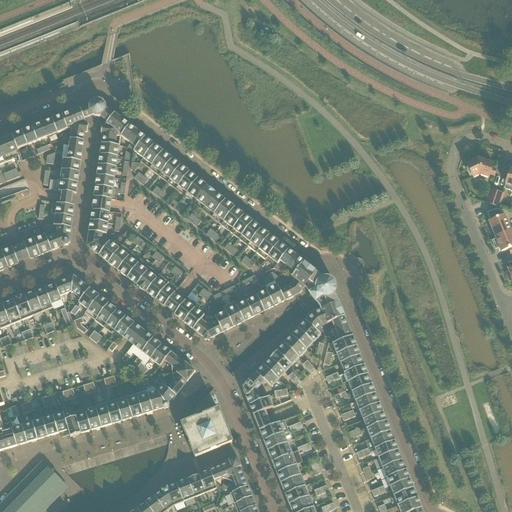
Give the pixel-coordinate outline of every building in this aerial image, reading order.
[(80,110),(62,117),(67,129),(68,130),(72,130),(73,125),(84,121),(84,120),(89,118),(92,116),(94,117),(98,118),(100,117),(103,120),(107,123),(107,124),(117,132),(116,136),(121,137),(129,126),(114,114),(113,116),(109,112),(106,110),(106,108),(104,104),(101,101),(96,100),(92,102),(89,106),(89,108),(85,109),(81,111),(80,110)] [(52,121),(57,134),(68,130),(67,129),(62,117),(52,121)] [(47,138),(57,134),(52,121),(50,121),(44,124),(42,125),(47,138)] [(86,125),(84,121),(73,125),(72,130),(70,140),(84,142),(85,132),(87,133),(88,125),(86,125)] [(115,146),(116,136),(117,132),(107,124),(104,127),(102,127),(101,135),(103,135),(101,144),(115,146)] [(32,129),(37,142),(47,138),(42,125),(39,126),(34,127),(35,128),(32,129)] [(144,138),(129,126),(121,137),(130,144),(128,148),(134,152),(144,138)] [(27,146),(37,142),(32,129),(22,133),(27,146)] [(12,137),(20,157),(17,150),(27,146),(22,133),(20,134),(20,133),(13,136),(12,137)] [(12,137),(0,141),(0,165),(20,157),(12,137)] [(154,146),(144,138),(134,152),(143,159),(143,160),(154,146)] [(81,162),(84,142),(70,140),(62,143),(63,145),(69,146),(67,160),(63,159),(63,160),(81,162)] [(119,146),(115,146),(101,144),(100,155),(117,157),(119,146)] [(149,170),(162,152),(154,146),(143,160),(143,159),(140,163),(149,170)] [(172,160),(162,152),(149,170),(158,177),(172,160)] [(116,168),(117,157),(100,155),(98,166),(116,168)] [(478,159),(466,165),(468,168),(466,169),(470,176),(471,176),(473,179),(479,176),(488,179),(490,175),(494,176),(496,170),(492,168),(493,164),(478,159)] [(79,173),(81,162),(63,160),(62,170),(79,173)] [(167,184),(180,166),(172,160),(158,177),(167,184)] [(133,172),(139,165),(132,163),(131,170),(133,172)] [(114,179),(116,168),(98,166),(97,176),(114,179)] [(175,190),(189,173),(180,166),(167,184),(175,190)] [(78,184),(79,173),(62,170),(60,181),(56,180),(56,181),(78,184)] [(184,197),(197,180),(189,173),(175,190),(184,197)] [(139,183),(143,177),(139,174),(134,179),(139,183)] [(113,189),(114,179),(97,176),(95,187),(113,189)] [(148,181),(143,177),(139,183),(143,186),(148,181)] [(193,204),(207,187),(197,180),(184,197),(193,204)] [(76,193),(78,184),(56,181),(54,192),(62,193),(61,199),(60,205),(53,203),(51,215),(73,218),(74,207),(71,206),(72,200),(72,194),(76,195),(76,193)] [(110,206),(111,201),(111,200),(115,201),(116,194),(124,195),(124,191),(120,191),(117,190),(113,189),(95,187),(93,204),(90,221),(108,224),(109,213),(109,212),(110,206)] [(202,211),(215,194),(207,187),(193,204),(202,211)] [(157,197),(161,191),(156,188),(152,193),(157,197)] [(492,205),(497,192),(490,190),(486,203),(492,205)] [(166,195),(161,191),(157,197),(161,200),(166,195)] [(503,194),(497,192),(492,205),(499,208),(503,194)] [(211,219),(225,201),(215,194),(202,211),(211,219)] [(174,210),(178,205),(174,201),(169,206),(174,210)] [(234,209),(225,201),(211,219),(221,226),(234,209)] [(183,208),(178,205),(174,210),(178,214),(183,208)] [(244,216),(234,209),(221,226),(230,233),(244,216)] [(511,231),(505,216),(504,215),(503,216),(501,211),(496,210),(487,213),(490,221),(488,222),(495,238),(511,231)] [(71,228),(73,218),(51,215),(55,216),(54,226),(71,228)] [(192,224),(196,219),(191,215),(187,221),(192,224)] [(239,240),(252,223),(244,216),(230,233),(239,240)] [(201,222),(196,219),(192,224),(196,228),(201,222)] [(106,235),(108,224),(90,221),(89,232),(102,234),(106,235)] [(247,247),(261,229),(252,223),(239,240),(247,247)] [(70,240),(71,228),(54,226),(58,227),(57,235),(47,239),(45,235),(51,252),(65,246),(68,246),(70,243),(70,240)] [(256,253),(269,236),(261,229),(247,247),(256,253)] [(127,239),(132,233),(128,230),(123,236),(127,239)] [(211,239),(215,233),(210,230),(206,235),(211,239)] [(511,234),(511,231),(495,238),(496,240),(492,242),(495,250),(499,248),(501,253),(508,250),(510,255),(511,254),(511,234)] [(107,246),(106,245),(101,241),(102,234),(89,232),(87,247),(98,256),(107,246)] [(219,237),(215,233),(211,239),(215,242),(219,237)] [(51,252),(45,235),(34,239),(32,235),(32,236),(40,256),(51,252)] [(40,256),(32,236),(21,240),(24,245),(18,247),(13,249),(10,244),(0,248),(8,269),(19,265),(18,263),(24,261),(29,259),(30,260),(40,256)] [(268,257),(279,243),(269,236),(256,253),(265,261),(268,257)] [(137,246),(141,241),(137,238),(133,243),(137,246)] [(145,244),(141,241),(137,246),(140,249),(145,244)] [(119,250),(118,249),(109,242),(106,245),(107,246),(98,256),(108,263),(119,250)] [(280,261),(288,251),(279,243),(268,257),(277,265),(274,269),(280,273),(283,269),(278,265),(280,262),(280,261)] [(229,253),(233,247),(228,244),(224,249),(229,253)] [(117,271),(131,254),(121,246),(118,249),(119,250),(108,263),(117,271)] [(237,251),(233,247),(229,253),(233,256),(237,251)] [(303,263),(288,251),(280,261),(280,262),(278,265),(283,269),(286,266),(295,273),(303,263)] [(156,261),(160,255),(156,253),(152,258),(156,261)] [(127,278),(140,261),(131,254),(117,271),(127,278)] [(164,258),(160,255),(156,261),(159,264),(164,258)] [(246,266),(250,261),(245,257),(241,263),(246,266)] [(136,286),(150,268),(140,261),(127,278),(136,286)] [(254,264),(250,261),(246,266),(250,270),(254,264)] [(323,279),(323,278),(320,276),(316,273),(303,263),(295,273),(292,278),(295,280),(305,287),(307,291),(310,294),(309,295),(315,303),(316,302),(319,306),(321,309),(327,324),(332,322),(344,317),(338,302),(338,303),(336,298),(334,294),(335,292),(336,290),(336,288),(335,286),(335,284),(334,283),(332,281),(331,280),(329,279),(327,279),(325,279),(323,279)] [(174,276),(179,270),(175,267),(171,273),(174,276)] [(146,293),(159,276),(150,268),(136,286),(139,288),(139,289),(142,291),(143,291),(146,293)] [(183,273),(179,270),(174,276),(178,279),(183,273)] [(155,300),(169,283),(159,276),(146,293),(155,300)] [(71,292),(73,277),(54,284),(60,297),(71,292)] [(89,289),(73,277),(71,292),(81,300),(89,289)] [(299,294),(305,287),(295,280),(291,285),(280,291),(279,291),(285,301),(299,294)] [(184,302),(183,302),(179,298),(174,295),(177,290),(169,283),(155,300),(164,307),(165,306),(166,307),(170,310),(174,313),(175,314),(174,315),(183,323),(194,309),(195,309),(197,306),(187,298),(184,302)] [(60,297),(54,284),(44,288),(51,305),(61,301),(60,297)] [(279,291),(280,291),(277,286),(266,291),(274,307),(285,301),(279,291)] [(266,291),(264,287),(254,292),(264,312),(274,307),(266,291)] [(51,305),(44,288),(34,292),(43,313),(53,309),(51,305)] [(99,297),(89,289),(81,300),(78,303),(88,310),(88,311),(99,297)] [(203,298),(207,292),(203,290),(199,295),(203,298)] [(43,313),(34,292),(24,297),(33,317),(43,313)] [(211,295),(207,292),(203,298),(207,301),(211,295)] [(264,312),(254,292),(244,298),(254,317),(264,312)] [(33,317),(24,297),(21,298),(21,297),(16,299),(17,300),(13,301),(21,321),(33,317)] [(108,304),(99,297),(88,311),(88,310),(85,314),(95,321),(108,304)] [(254,317),(244,298),(234,302),(244,322),(254,317)] [(21,321),(13,301),(2,305),(10,326),(21,321)] [(244,322),(234,302),(223,308),(225,312),(233,327),(236,326),(237,327),(241,325),(241,324),(244,322)] [(117,311),(108,304),(95,321),(103,328),(117,311)] [(0,329),(10,326),(2,305),(0,306),(0,329)] [(74,316),(80,310),(76,307),(71,313),(74,316)] [(200,321),(201,321),(204,316),(195,309),(194,309),(183,323),(193,330),(200,321)] [(327,324),(321,309),(313,313),(305,321),(317,332),(322,326),(327,324)] [(125,317),(117,311),(103,328),(112,335),(115,332),(114,331),(125,317)] [(225,312),(214,317),(217,322),(223,333),(233,327),(225,312)] [(141,330),(134,324),(125,317),(114,331),(115,332),(123,338),(130,344),(142,353),(153,339),(141,330)] [(352,337),(344,317),(332,322),(335,330),(332,331),(337,343),(352,337)] [(217,322),(208,327),(201,321),(200,321),(193,330),(204,339),(204,341),(209,341),(209,340),(223,333),(217,322)] [(317,332),(305,321),(298,329),(313,343),(321,335),(317,332)] [(82,327),(81,324),(76,326),(77,329),(84,335),(87,331),(82,327)] [(313,343),(298,329),(291,336),(306,350),(313,343)] [(93,341),(98,335),(94,332),(89,338),(93,341)] [(102,338),(98,335),(93,341),(96,344),(102,338)] [(306,350),(291,336),(284,344),(299,358),(306,350)] [(356,347),(352,337),(337,343),(333,345),(337,355),(356,347)] [(150,359),(161,346),(153,339),(142,353),(150,359)] [(112,353),(117,346),(113,343),(108,350),(112,353)] [(299,358),(284,344),(276,352),(292,366),(299,358)] [(164,361),(171,353),(161,346),(150,359),(160,367),(165,361),(164,361)] [(360,356),(356,347),(337,355),(340,364),(360,356)] [(292,366),(276,352),(270,359),(285,373),(292,366)] [(171,353),(164,361),(165,361),(171,366),(172,375),(195,372),(185,364),(184,364),(171,353)] [(125,363),(131,357),(127,354),(122,360),(125,363)] [(364,366),(360,356),(340,364),(344,374),(364,366)] [(285,373),(270,359),(263,366),(279,380),(285,373)] [(302,365),(306,370),(311,366),(307,361),(302,365)] [(139,374),(144,367),(140,364),(135,371),(139,374)] [(279,380),(263,366),(256,374),(265,382),(264,382),(271,388),(279,380)] [(315,371),(311,366),(306,370),(310,375),(315,371)] [(367,375),(364,366),(344,374),(348,383),(367,375)] [(148,370),(144,367),(139,374),(143,377),(148,370)] [(187,382),(195,372),(172,375),(173,384),(168,390),(176,396),(187,382)] [(288,377),(292,382),(297,378),(293,373),(288,377)] [(337,373),(331,376),(334,382),(340,379),(337,373)] [(124,374),(119,375),(122,385),(127,383),(124,374)] [(256,391),(264,382),(265,382),(256,374),(242,388),(249,405),(260,401),(256,391)] [(371,385),(367,375),(348,383),(352,393),(371,385)] [(334,382),(331,376),(326,378),(328,384),(334,382)] [(169,406),(176,396),(168,390),(163,386),(165,384),(158,378),(155,382),(161,387),(157,392),(160,397),(164,403),(165,403),(166,403),(167,404),(168,405),(169,406)] [(301,383),(297,378),(292,382),(296,387),(301,383)] [(375,394),(371,385),(352,393),(356,402),(375,394)] [(0,391),(0,451),(16,447),(11,430),(12,430),(6,412),(0,413),(0,406),(4,405),(0,392),(0,391)] [(148,395),(147,392),(136,395),(143,416),(153,412),(148,395)] [(157,392),(148,395),(153,412),(163,409),(164,409),(165,410),(166,409),(167,409),(168,408),(169,407),(169,406),(168,405),(167,404),(166,403),(165,403),(164,403),(160,397),(157,392)] [(345,392),(339,395),(342,401),(348,398),(345,392)] [(379,404),(375,394),(356,402),(360,412),(379,404)] [(143,416),(136,395),(126,398),(132,419),(143,416)] [(342,401),(339,395),(333,397),(336,403),(342,401)] [(284,421),(271,426),(267,419),(264,411),(273,408),(269,397),(260,401),(249,405),(256,423),(264,441),(289,431),(284,421)] [(132,419),(126,398),(115,401),(122,422),(132,419)] [(122,422),(115,401),(105,404),(112,425),(122,422)] [(112,425),(105,404),(95,407),(101,428),(112,425)] [(383,413),(379,404),(360,412),(363,421),(383,413)] [(16,407),(10,408),(13,418),(19,416),(16,407)] [(101,428),(95,407),(84,410),(91,431),(101,428)] [(91,431),(84,410),(74,414),(81,435),(91,431)] [(195,458),(232,443),(218,410),(181,425),(195,458)] [(353,411),(347,413),(349,420),(355,417),(353,411)] [(349,420),(347,413),(341,416),(343,422),(349,420)] [(386,422),(383,413),(363,421),(367,430),(386,422)] [(64,417),(63,414),(53,417),(58,434),(61,433),(62,438),(69,436),(70,436),(64,417)] [(81,435),(74,414),(64,417),(70,436),(69,436),(70,438),(81,435)] [(58,434),(53,417),(42,420),(47,437),(58,434)] [(47,437),(42,420),(32,424),(37,440),(47,437)] [(390,432),(386,422),(367,430),(371,440),(390,432)] [(300,423),(294,425),(297,431),(303,429),(300,423)] [(37,440),(32,424),(22,427),(27,444),(37,440)] [(22,427),(12,430),(11,430),(16,447),(27,444),(22,427)] [(360,429),(354,431),(356,437),(362,435),(360,429)] [(289,431),(264,441),(268,451),(287,443),(293,441),(292,438),(291,434),(290,434),(289,431)] [(356,437),(354,431),(348,434),(350,440),(356,437)] [(394,442),(390,432),(371,440),(375,450),(394,442)] [(398,451),(394,442),(375,450),(378,459),(398,451)] [(272,462),(292,454),(287,443),(268,451),(272,462)] [(309,444),(303,446),(305,452),(311,450),(309,444)] [(305,452),(303,446),(297,449),(300,455),(305,452)] [(368,449),(362,451),(364,457),(370,455),(368,449)] [(364,457),(362,451),(356,454),(358,460),(364,457)] [(402,461),(398,451),(378,459),(382,469),(402,461)] [(277,473),(296,466),(292,454),(272,462),(277,473)] [(237,458),(228,462),(229,463),(210,471),(214,481),(221,478),(228,481),(237,458)] [(247,487),(240,468),(241,468),(237,458),(228,481),(235,484),(237,491),(238,491),(247,487)] [(406,471),(402,461),(382,469),(386,479),(406,471)] [(43,511),(68,487),(42,462),(0,504),(0,511),(43,511)] [(310,465),(312,471),(319,468),(316,462),(310,465)] [(281,483),(300,476),(296,466),(277,473),(281,483)] [(362,470),(365,476),(371,473),(369,467),(362,470)] [(321,474),(319,468),(312,471),(315,476),(321,474)] [(210,471),(199,476),(206,493),(217,489),(214,481),(210,471)] [(410,480),(406,471),(386,479),(390,488),(410,480)] [(373,479),(371,473),(365,476),(367,482),(373,479)] [(199,476),(195,477),(190,479),(187,480),(195,498),(206,493),(199,476)] [(285,495),(305,487),(300,476),(281,483),(285,495)] [(187,480),(176,484),(184,502),(195,498),(187,480)] [(413,489),(410,480),(390,488),(394,496),(413,489)] [(176,484),(167,488),(167,487),(164,489),(174,506),(184,502),(176,484)] [(326,486),(320,489),(322,495),(328,492),(326,486)] [(252,497),(249,491),(247,487),(238,491),(237,491),(229,494),(234,504),(252,497)] [(289,505),(309,497),(305,487),(285,495),(289,505)] [(383,487),(377,489),(380,495),(386,493),(383,487)] [(164,489),(161,491),(154,497),(165,511),(166,511),(174,506),(164,489)] [(322,495),(320,489),(314,491),(317,497),(322,495)] [(380,495),(377,489),(371,492),(374,498),(380,495)] [(417,499),(413,489),(394,496),(398,506),(417,499)] [(165,511),(154,497),(145,503),(151,511),(165,511)] [(257,511),(252,497),(234,504),(236,511),(257,511)] [(292,511),(302,511),(313,508),(309,497),(289,505),(292,511)] [(412,511),(421,509),(417,499),(398,506),(399,511),(412,511)] [(151,511),(145,503),(137,510),(138,511),(151,511)]
